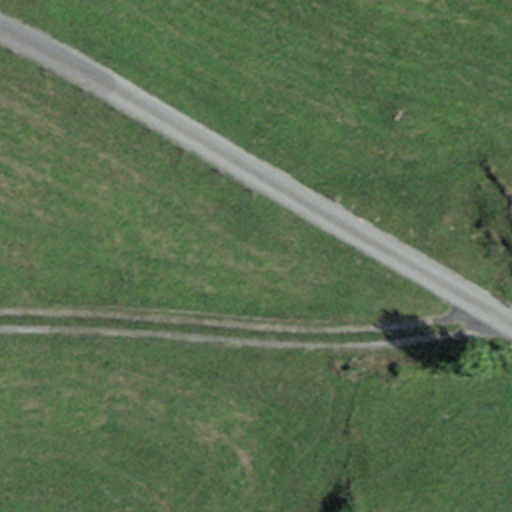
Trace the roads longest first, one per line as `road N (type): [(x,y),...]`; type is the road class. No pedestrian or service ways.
road 1 (unclassified): [(0,25),(511,323)]
road 2 (track): [(0,321),(284,338),(393,335),(497,315)]
